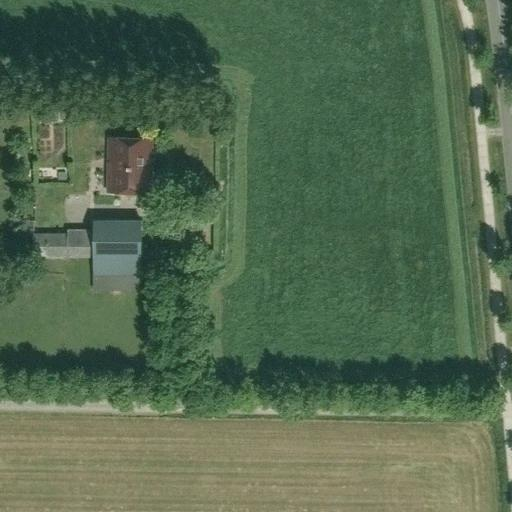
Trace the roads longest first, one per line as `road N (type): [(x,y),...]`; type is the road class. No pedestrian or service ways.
road 1 (track): [(511,411),(0,403)]
road 2 (tertiary): [(511,133),(498,0)]
